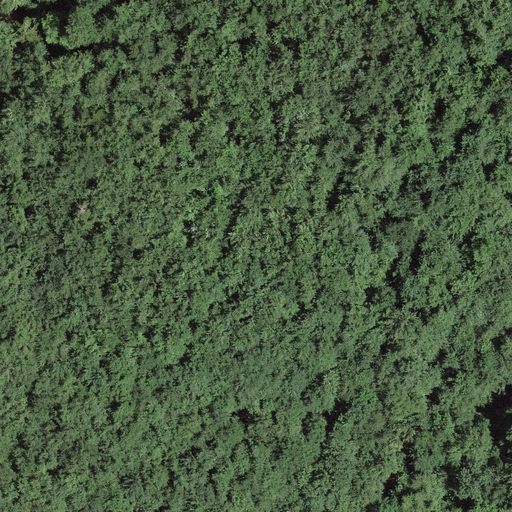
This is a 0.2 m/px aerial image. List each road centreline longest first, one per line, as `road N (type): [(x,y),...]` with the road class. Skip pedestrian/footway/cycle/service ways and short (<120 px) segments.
road 1 (track): [(365,511),(428,424),(511,371)]
road 2 (track): [(76,511),(56,459),(0,388)]
